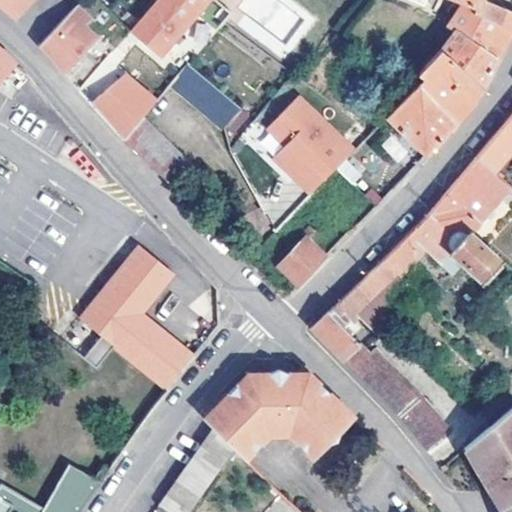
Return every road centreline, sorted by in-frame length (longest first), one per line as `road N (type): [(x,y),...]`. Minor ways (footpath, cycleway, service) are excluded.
road 1 (residential): [(265,306),(0,25)]
road 2 (residential): [(511,85),(285,324)]
road 3 (residential): [(109,511),(192,387),(265,306)]
road 4 (residential): [(461,511),(285,324)]
